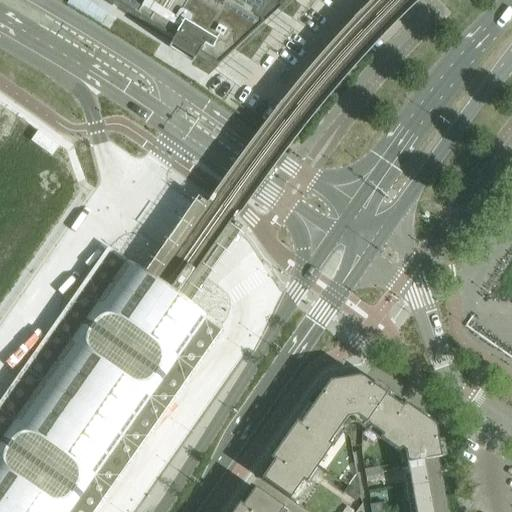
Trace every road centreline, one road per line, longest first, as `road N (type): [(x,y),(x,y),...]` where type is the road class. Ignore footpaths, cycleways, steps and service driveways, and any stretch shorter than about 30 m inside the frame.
road 1 (tertiary): [(331,238),(160,511)]
road 2 (tertiary): [(189,511),(366,256)]
road 3 (tertiary): [(511,11),(422,110),(351,209)]
road 4 (residential): [(351,209),(171,82)]
road 5 (tertiary): [(383,234),(452,133),(511,64)]
road 6 (unclassified): [(179,132),(331,238)]
road 7 (residential): [(511,423),(448,377),(419,295)]
road 8 (unclassified): [(171,82),(36,0)]
road 9 (residential): [(79,65),(179,132)]
